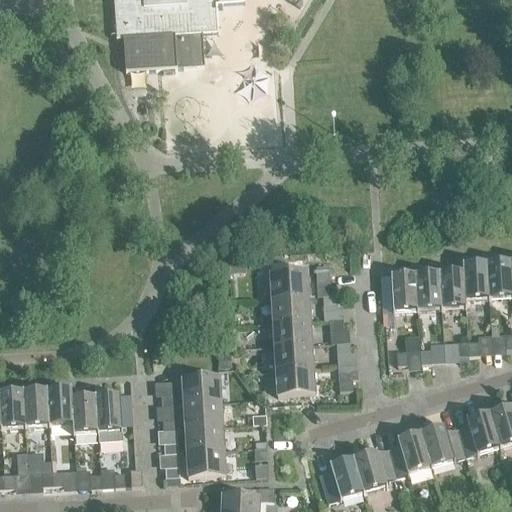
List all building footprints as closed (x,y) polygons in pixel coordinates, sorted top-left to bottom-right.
[(115,43),(116,44),(117,43),(123,43),(125,76),(204,71),(202,38),(215,37),(216,38),(217,37),(217,36),(215,9),(215,8),(244,6),(243,0),(112,0),(114,13),(113,14),(113,15),(114,15),(116,42),(115,43)] [(486,267),(488,305),(489,305),(489,303),(511,302),(511,303),(511,302),(510,265),(509,266),(509,267),(487,268),(486,267)] [(461,268),(462,277),(464,305),(465,305),(487,303),(487,305),(488,305),(486,267),(485,267),(485,268),(463,270),(463,268),(461,268)] [(315,277),(316,288),(329,287),(329,276),(315,277)] [(270,304),(308,302),(308,301),(307,301),(305,279),(307,279),(307,277),(269,280),(269,281),(270,281),(272,304),(270,304)] [(415,278),(415,279),(417,316),(417,315),(440,313),(440,315),(441,315),(438,277),(438,278),(415,280),(415,278)] [(439,277),(438,277),(441,315),(441,313),(464,312),(464,313),(465,313),(465,305),(464,305),(462,277),(439,278),(439,277)] [(417,316),(415,279),(414,279),(414,280),(391,281),(391,280),(390,280),(393,318),(394,318),(394,316),(416,315),(416,316),(417,316)] [(336,310),(336,300),(322,301),(322,311),(336,310)] [(272,328),(310,326),(310,325),(308,325),(307,303),(308,302),(270,304),(270,305),(272,305),(273,328),(272,328)] [(343,334),(342,324),(329,325),(329,335),(343,334)] [(273,352),(311,350),(311,349),(310,349),(308,327),(310,326),(272,328),(272,329),(273,329),(275,352),(273,352)] [(418,340),(404,341),(405,356),(419,356),(418,340)] [(350,358),(349,347),(336,348),(336,359),(350,358)] [(467,361),(467,347),(456,348),(457,362),(467,361)] [(477,347),(467,347),(467,361),(478,361),(477,347)] [(275,376),(313,374),(313,373),(311,373),(310,350),(311,350),(273,352),(273,353),(275,353),(276,376),(275,376)] [(419,356),(420,370),(430,369),(429,355),(419,356)] [(395,357),(396,371),(406,371),(405,357),(395,357)] [(230,359),(217,359),(217,373),(230,373),(230,359)] [(313,374),(275,376),(275,377),(276,377),(278,399),(276,399),(276,401),(314,398),(314,397),(313,397),(311,374),(313,374)] [(183,409),(183,410),(220,407),(219,407),(218,384),(219,384),(219,383),(181,385),(181,386),(183,386),(184,409),(183,409)] [(338,386),(338,396),(352,395),(352,385),(338,386)] [(47,394),(46,394),(49,432),(49,430),(72,429),(71,403),(71,392),(69,392),(69,394),(47,395),(47,394)] [(23,395),(22,395),(25,433),(25,432),(48,430),(48,432),(49,432),(46,394),(46,395),(23,397),(23,395)] [(0,424),(1,435),(1,433),(24,432),(24,433),(25,433),(22,395),(22,397),(0,398),(0,424)] [(95,401),(97,438),(98,438),(98,437),(120,436),(120,437),(121,437),(119,399),(118,399),(118,400),(95,402),(95,401)] [(160,401),(161,411),(175,410),(174,400),(160,401)] [(94,402),(71,403),(72,429),(72,440),(74,440),(74,438),(96,437),(96,438),(97,438),(95,401),(94,401),(94,402)] [(184,433),(184,434),(222,431),(221,431),(219,408),(221,408),(220,407),(183,410),(184,410),(185,433),(184,433)] [(490,417),(489,417),(500,453),(500,451),(511,447),(511,410),(511,412),(490,418),(490,417)] [(467,430),(456,434),(465,462),(476,459),(476,460),(477,459),(477,458),(499,452),(499,453),(500,453),(489,417),(488,417),(489,418),(467,425),(467,423),(465,424),(467,430)] [(265,420),(252,420),(252,429),(265,429),(265,420)] [(162,425),(162,435),(176,434),(175,424),(162,425)] [(420,437),(430,473),(431,473),(431,472),(453,465),(453,467),(454,466),(454,465),(465,462),(456,434),(446,437),(443,430),(442,430),(443,432),(421,438),(420,437)] [(186,457),(186,458),(223,455),(222,455),(221,432),(222,432),(222,431),(184,434),(186,434),(187,457),(186,457)] [(398,450),(387,454),(396,482),(406,479),(407,480),(408,480),(408,478),(429,472),(430,473),(420,437),(419,437),(420,438),(398,445),(397,443),(396,444),(398,450)] [(163,449),(164,459),(177,458),(177,448),(163,449)] [(353,462),(352,462),(363,499),(364,498),(363,497),(385,491),(385,492),(387,492),(385,485),(396,482),(387,454),(376,457),(376,456),(375,456),(375,457),(353,463),(353,462)] [(223,455),(186,458),(187,458),(188,481),(187,481),(187,482),(225,480),(225,479),(223,479),(222,456),(223,456),(223,455)] [(363,499),(352,462),(352,463),(352,464),(330,470),(330,469),(329,469),(329,471),(317,474),(327,508),(339,504),(339,506),(341,505),(340,504),(362,498),(362,499),(363,499)] [(165,473),(165,483),(179,482),(178,472),(165,473)] [(129,476),(130,492),(142,491),(141,475),(129,476)] [(52,491),(51,477),(41,478),(42,492),(52,491)] [(62,477),(51,477),(52,491),(62,490),(62,477)] [(113,479),(114,493),(124,492),(124,478),(113,479)] [(14,480),(4,480),(4,494),(15,493),(14,480)] [(89,480),(90,494),(101,494),(100,480),(89,480)] [(257,492),(257,503),(259,503),(259,504),(258,504),(258,507),(273,507),(274,493),(257,492)] [(257,511),(258,507),(258,504),(259,504),(259,503),(257,503),(221,501),(221,503),(223,503),(222,511),(257,511)]
